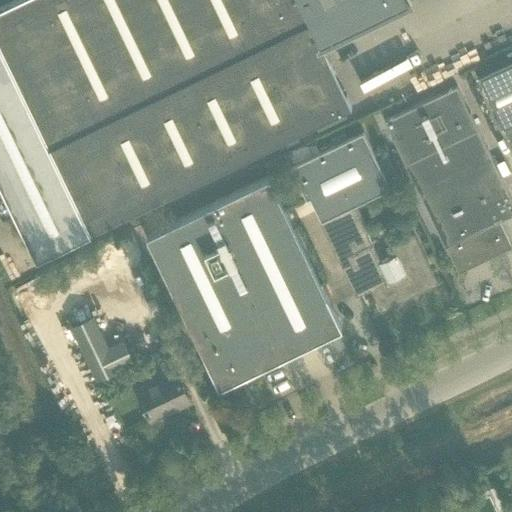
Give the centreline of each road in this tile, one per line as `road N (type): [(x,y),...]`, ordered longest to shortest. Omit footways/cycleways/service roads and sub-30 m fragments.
road 1 (unknown): [(139,511),(60,337),(59,313),(91,285),(111,281),(153,309),(244,488)]
road 2 (unclassified): [(205,511),(511,353)]
road 3 (unknown): [(469,0),(359,56)]
